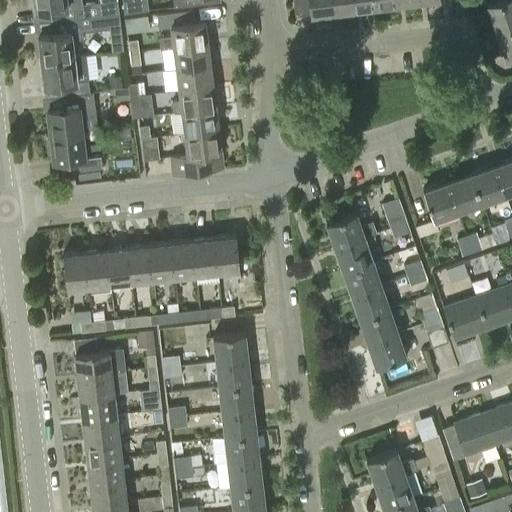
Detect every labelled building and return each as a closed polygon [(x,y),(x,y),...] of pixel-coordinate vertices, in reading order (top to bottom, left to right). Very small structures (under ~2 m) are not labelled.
[(33,0),(35,10),(53,8),(54,20),(82,17),(102,14),(110,13),(119,12),(117,1),(81,5),(80,0),(33,0)] [(308,0),(310,14),(331,11),(329,0),(308,0)] [(351,0),(329,0),(331,11),(353,8),(351,0)] [(373,0),(351,0),(353,8),(374,6),(373,0)] [(497,30),(511,24),(511,0),(495,0),(487,3),(497,30)] [(161,48),(173,46),(207,42),(204,20),(193,21),(192,9),(156,13),(158,26),(171,25),(172,34),(159,36),(161,48)] [(120,25),(119,12),(110,13),(102,14),(82,17),(54,20),(53,20),(54,32),(39,34),(42,60),(43,59),(50,59),(57,58),(64,57),(73,56),(72,40),(82,39),(81,29),(120,25)] [(511,24),(497,30),(506,57),(511,54),(511,24)] [(128,40),(129,52),(139,51),(137,39),(128,40)] [(173,46),(176,68),(195,65),(210,63),(207,42),(173,46)] [(139,51),(129,52),(131,64),(141,62),(139,51)] [(64,94),(65,94),(68,94),(89,91),(85,54),(73,56),(64,57),(57,58),(50,59),(43,59),(42,60),(45,85),(61,83),(62,94),(64,94)] [(176,68),(179,89),(196,87),(213,85),(210,63),(195,65),(176,68)] [(120,75),(108,77),(110,87),(122,86),(120,75)] [(143,81),(127,83),(129,95),(145,93),(143,81)] [(174,112),(182,111),(204,108),(215,107),(213,85),(196,87),(179,89),(180,100),(173,101),(174,112)] [(127,88),(115,89),(116,99),(128,98),(127,88)] [(47,108),(50,134),(82,130),(80,115),(95,114),(92,91),(89,91),(68,94),(65,94),(66,106),(47,108)] [(138,94),(129,95),(131,107),(140,106),(138,94)] [(182,111),(184,132),(218,128),(216,113),(215,107),(204,108),(182,111)] [(148,123),(138,125),(140,137),(150,136),(148,123)] [(221,150),(218,128),(184,132),(187,153),(170,156),(172,173),(223,166),(221,150)] [(82,130),(50,134),(50,137),(46,138),(48,151),(52,151),(53,159),(71,157),(73,169),(101,165),(99,142),(84,144),(82,130)] [(150,136),(140,137),(143,159),(159,157),(156,135),(150,136)] [(511,156),(495,163),(505,193),(511,190),(511,156)] [(495,163),(471,171),(481,202),(505,193),(495,163)] [(99,170),(79,173),(80,178),(99,176),(99,170)] [(471,171),(447,179),(457,210),(481,202),(471,171)] [(423,187),(433,218),(457,210),(447,179),(423,187)] [(382,202),(390,226),(406,221),(398,196),(382,202)] [(365,235),(376,231),(372,220),(361,224),(357,211),(326,221),(334,246),(365,235)] [(410,231),(406,221),(390,226),(394,237),(410,231)] [(466,234),(471,250),(481,247),(475,231),(466,234)] [(214,236),(217,270),(239,267),(236,234),(214,236)] [(462,254),(471,250),(466,234),(456,238),(462,254)] [(334,246),(343,269),(374,259),(365,235),(334,246)] [(214,236),(193,239),(196,272),(217,270),(214,236)] [(193,239),(171,241),(175,274),(196,272),(193,239)] [(171,241),(150,243),(154,277),(175,274),(171,241)] [(150,243),(128,246),(132,279),(154,277),(150,243)] [(128,246),(107,248),(110,282),(132,279),(128,246)] [(107,248),(85,250),(89,284),(110,282),(107,248)] [(66,286),(89,284),(85,250),(63,253),(66,286)] [(407,274),(423,269),(419,258),(403,264),(407,274)] [(343,269),(351,293),(382,283),(374,259),(343,269)] [(449,279),(465,270),(461,261),(444,270),(449,279)] [(426,279),(423,269),(407,274),(410,285),(426,279)] [(351,293),(359,317),(390,307),(382,283),(351,293)] [(511,291),(509,283),(476,294),(487,327),(511,317),(511,291)] [(476,294),(442,306),(453,339),(487,327),(476,294)] [(222,306),(223,315),(234,314),(233,305),(222,306)] [(222,306),(200,308),(202,318),(223,315),(222,306)] [(423,322),(439,316),(436,306),(419,311),(423,322)] [(359,317),(367,341),(398,330),(390,307),(359,317)] [(200,308),(179,311),(180,320),(202,318),(200,308)] [(179,311),(158,313),(159,323),(180,320),(179,311)] [(158,313),(136,316),(137,325),(159,323),(158,313)] [(136,316),(114,318),(115,327),(137,325),(136,316)] [(439,316),(423,322),(426,332),(443,326),(439,316)] [(114,318),(93,320),(94,330),(115,327),(114,318)] [(93,320),(80,321),(81,331),(94,330),(93,320)] [(159,326),(161,353),(182,352),(181,325),(159,326)] [(407,355),(398,330),(367,341),(376,365),(407,355)] [(143,332),(147,367),(157,365),(154,331),(143,332)] [(216,360),(247,357),(244,331),(213,335),(216,360)] [(86,374),(111,371),(124,369),(122,347),(74,352),(77,375),(86,374)] [(179,354),(162,356),(163,366),(180,364),(179,354)] [(216,360),(218,385),(250,382),(247,357),(216,360)] [(180,364),(163,366),(164,376),(181,374),(180,364)] [(157,365),(147,367),(149,388),(159,387),(157,365)] [(77,375),(79,396),(113,392),(111,371),(86,374),(77,375)] [(218,385),(221,410),(253,407),(250,382),(218,385)] [(149,388),(139,389),(141,400),(150,398),(152,409),(161,408),(159,387),(149,388)] [(113,392),(79,396),(82,417),(86,417),(90,416),(116,413),(113,392)] [(511,400),(483,411),(494,442),(511,435),(511,400)] [(167,406),(168,416),(186,414),(185,403),(167,406)] [(221,410),(224,435),(256,432),(253,407),(221,410)] [(161,408),(152,409),(153,421),(162,420),(161,408)] [(419,437),(435,432),(429,411),(413,417),(419,437)] [(463,453),(494,442),(483,411),(452,421),(463,453)] [(84,432),(84,439),(90,438),(94,437),(118,435),(116,413),(90,416),(86,417),(82,417),(84,432)] [(168,416),(169,426),(187,424),(186,414),(168,416)] [(224,435),(227,460),(259,457),(256,432),(224,435)] [(429,464),(446,458),(437,433),(420,438),(429,464)] [(84,439),(87,461),(121,457),(118,435),(94,437),(90,438),(84,439)] [(156,441),(157,452),(166,451),(164,440),(156,441)] [(375,482),(404,472),(416,468),(412,457),(400,461),(396,447),(366,458),(375,482)] [(166,451),(157,452),(160,474),(168,473),(166,451)] [(173,457),(174,467),(192,465),(191,455),(173,457)] [(87,461),(89,482),(123,478),(121,457),(87,461)] [(227,460),(230,485),(261,482),(259,457),(227,460)] [(449,467),(446,458),(429,464),(433,473),(449,467)] [(174,467),(175,477),(193,475),(192,465),(174,467)] [(375,482),(383,506),(413,496),(404,472),(375,482)] [(160,474),(162,495),(171,494),(168,473),(160,474)] [(481,477),(463,484),(467,497),(486,490),(481,477)] [(89,482),(92,503),(126,500),(123,478),(89,482)] [(230,485),(233,510),(264,507),(261,482),(230,485)] [(172,511),(171,494),(162,495),(164,511),(172,511)] [(472,511),(480,511),(507,503),(504,494),(470,506),(472,511)] [(446,511),(462,505),(459,495),(442,501),(446,511)] [(413,496),(383,506),(385,511),(430,511),(428,504),(417,508),(413,496)] [(92,503),(92,511),(127,511),(126,500),(92,503)]
